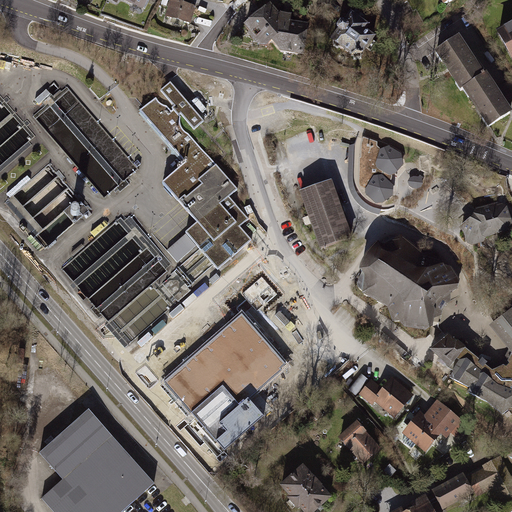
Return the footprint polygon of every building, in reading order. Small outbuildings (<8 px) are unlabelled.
[(147,0),(120,0),(118,4),(139,15),(147,0)] [(253,0),(263,12),(244,28),(259,45),(266,46),(272,41),(281,51),(302,55),(307,26),(289,23),(290,16),(281,15),(281,17),(278,16),(270,6),(274,3),(271,0),(253,0)] [(195,13),(169,5),(163,25),(189,32),(195,13)] [(366,16),(356,9),(352,15),(351,15),(345,25),(344,24),(341,24),(338,27),(338,30),(340,31),(333,41),(334,42),(333,42),(334,46),(337,49),(340,48),(341,47),(351,55),(351,57),(353,57),(353,60),(362,59),(361,55),(363,55),(362,53),(366,48),(370,51),(377,43),(372,39),(373,38),(364,31),(367,26),(361,22),(366,16)] [(511,31),(496,39),(511,70),(511,69),(511,31)] [(481,76),(458,40),(438,53),(463,91),(465,89),(474,83),(473,81),(481,76)] [(483,74),(481,76),(473,81),(474,83),(465,89),(490,126),(509,113),(483,74)] [(511,98),(511,83),(511,81),(500,88),(508,101),(511,98)] [(156,98),(140,112),(185,164),(162,183),(197,223),(186,233),(200,250),(213,265),(218,270),(252,241),(240,227),(249,219),(229,197),(237,190),(188,134),(185,131),(182,128),(180,124),(180,120),(181,117),(180,116),(181,115),(194,130),(204,122),(171,83),(161,91),(174,107),(172,108),(173,110),(171,111),(167,106),(164,105),(161,104),(159,103),(157,101),(156,98)] [(55,106),(123,185),(138,172),(70,93),(55,106)] [(197,98),(192,102),(202,113),(206,109),(197,98)] [(49,108),(34,120),(103,200),(118,188),(49,108)] [(377,144),(363,139),(360,145),(360,159),(358,159),(357,185),(358,188),(359,190),(365,192),(365,195),(365,197),(375,206),(377,206),(382,206),(392,198),(393,187),(390,184),(392,181),(392,178),(392,177),(395,176),(403,165),(401,154),(389,148),(389,147),(380,151),(377,148),(377,144)] [(420,175),(418,177),(414,177),(410,179),(408,182),(409,187),(412,190),(417,190),(421,188),(423,184),(422,180),(424,178),(420,175)] [(321,249),(350,239),(330,182),(301,192),(321,249)] [(489,207),(477,211),(479,216),(476,216),(462,228),(465,231),(469,242),(473,245),(482,242),(484,237),(493,234),(494,232),(498,233),(508,229),(511,224),(509,218),(507,216),(508,215),(506,210),(501,209),(493,212),(489,207)] [(443,297),(457,289),(459,282),(451,269),(444,268),(441,262),(438,255),(423,256),(401,238),(400,239),(393,236),(390,237),(385,240),(386,240),(381,246),(379,245),(373,252),(367,259),(364,264),(362,269),(361,271),(363,273),(360,280),(359,280),(358,284),(358,289),(364,293),(364,295),(389,308),(393,322),(401,322),(405,327),(426,331),(431,326),(432,326),(435,310),(433,308),(434,305),(436,302),(438,299),(441,297),(443,297)] [(224,435),(332,347),(268,269),(160,358),(224,435)] [(511,307),(511,306),(497,313),(492,317),(495,324),(492,326),(511,350),(511,354),(508,362),(504,366),(492,372),(485,366),(487,363),(482,359),(480,362),(469,352),(469,353),(465,349),(467,346),(467,344),(462,341),(460,341),(458,343),(454,340),(456,339),(453,337),(450,337),(449,336),(431,350),(455,369),(450,378),(454,380),(470,388),(468,392),(471,394),(472,395),(488,402),(503,415),(509,410),(511,410),(511,307)] [(380,331),(365,319),(362,323),(376,335),(380,331)] [(405,352),(383,334),(379,338),(401,356),(405,352)] [(363,388),(368,378),(361,375),(356,384),(363,388)] [(375,401),(394,417),(411,397),(401,388),(402,387),(393,380),(383,391),(372,381),(360,395),(372,404),(375,401)] [(440,405),(427,421),(422,416),(417,422),(414,420),(409,427),(411,429),(406,435),(407,435),(402,441),(412,449),(416,443),(426,451),(441,433),(446,437),(450,432),(456,436),(465,426),(440,405)] [(122,511),(154,484),(89,410),(39,454),(63,480),(42,499),(53,511),(122,511)] [(357,423),(340,439),(347,447),(348,446),(363,463),(379,449),(364,432),(357,423)] [(511,481),(501,462),(470,478),(479,494),(494,486),(502,501),(511,495),(511,481)] [(303,467),(281,486),(291,496),(289,498),(298,508),(299,506),(304,511),(314,511),(330,497),(320,486),(321,485),(314,478),(313,478),(303,467)] [(461,477),(435,491),(444,507),(458,499),(461,504),(472,499),(469,493),(470,493),(461,477)]
